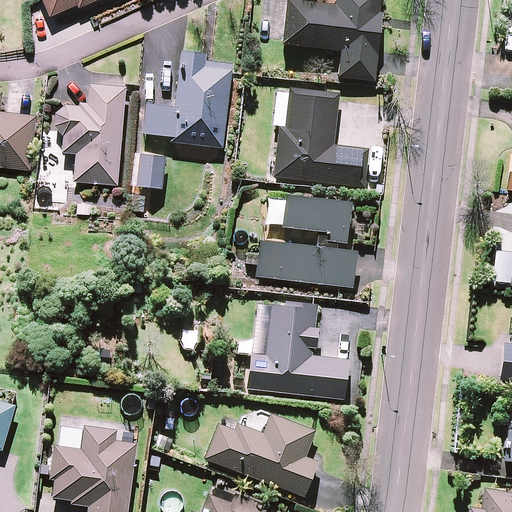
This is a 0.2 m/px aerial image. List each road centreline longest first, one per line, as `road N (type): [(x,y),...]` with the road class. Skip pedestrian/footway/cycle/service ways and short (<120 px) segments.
road 1 (residential): [(453,0),(400,511)]
road 2 (residential): [(190,0),(66,54),(0,66)]
